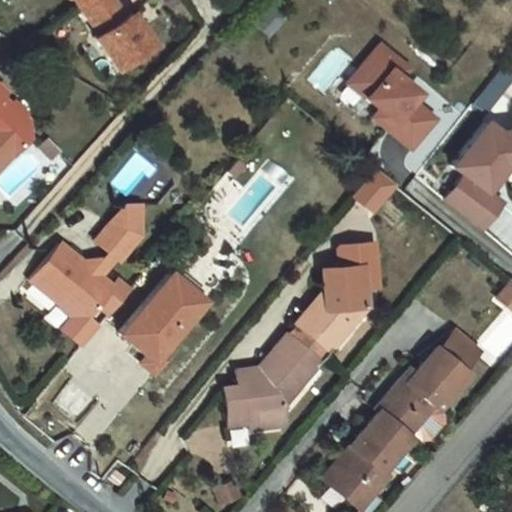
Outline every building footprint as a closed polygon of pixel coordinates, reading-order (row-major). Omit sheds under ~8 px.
[(74,0),(100,38),(95,41),(116,72),(151,47),(131,17),(125,20),(111,0),(74,0)] [(479,110),(507,75),(495,65),(467,101),(479,110)] [(362,75),(330,113),(361,140),(375,152),(368,160),(391,179),(416,150),(394,131),(400,124),(383,109),(372,100),(380,90),(362,75)] [(0,87),(0,145),(11,156),(29,136),(27,119),(0,95),(3,91),(0,87)] [(380,90),(372,100),(383,109),(391,100),(380,90)] [(375,152),(361,140),(354,148),(368,160),(375,152)] [(444,205),(426,229),(463,258),(482,233),(467,221),(487,196),(501,194),(501,198),(511,196),(511,158),(481,161),(467,151),(433,195),(444,205)] [(26,183),(34,174),(29,170),(21,179),(26,183)] [(42,182),(34,174),(26,183),(34,191),(42,182)] [(219,189),(209,202),(215,207),(225,194),(219,189)] [(107,240),(92,258),(104,268),(110,260),(124,259),(123,240),(107,240)] [(100,293),(103,296),(124,270),(124,259),(110,260),(104,268),(92,258),(78,276),(91,286),(100,293)] [(165,260),(157,270),(165,276),(173,266),(165,260)] [(322,298),(304,301),(312,345),(328,356),(340,354),(354,339),(349,317),(345,295),(358,293),(354,271),(322,276),(319,279),(322,298)] [(488,297),(509,312),(511,308),(511,282),(503,276),(488,297)] [(94,351),(117,322),(101,309),(93,318),(85,312),(65,295),(43,278),(12,315),(42,339),(47,333),(58,342),(75,354),(84,343),(94,351)] [(86,292),(65,295),(85,312),(100,293),(91,286),(86,292)] [(345,295),(349,317),(361,315),(358,293),(345,295)] [(174,320),(155,305),(107,368),(135,390),(141,395),(147,388),(190,332),(183,327),(174,320)] [(494,311),(480,328),(497,342),(511,325),(494,311)] [(188,321),(178,314),(174,320),(183,327),(188,321)] [(322,362),(297,340),(283,355),(317,383),(324,375),(322,362)] [(75,354),(58,342),(58,355),(48,368),(69,384),(85,362),(75,354)] [(450,400),(466,379),(439,356),(420,377),(450,400)] [(308,394),(275,366),(261,383),(284,403),(301,401),(308,394)] [(453,404),(450,400),(420,377),(393,408),(387,403),(373,419),(381,426),(369,441),(364,438),(336,474),(341,478),(314,511),(315,511),(365,511),(373,502),(369,499),(400,461),(422,435),(426,438),(453,404)] [(141,395),(135,390),(130,397),(143,407),(153,394),(147,388),(141,395)] [(271,399),(223,404),(225,421),(210,423),(215,460),(241,457),(271,453),(269,439),(284,421),(284,410),(271,399)] [(359,434),(364,438),(369,441),(381,426),(373,419),(359,434)] [(422,435),(400,461),(411,470),(419,469),(433,452),(432,443),(426,438),(422,435)] [(341,478),(336,474),(309,507),(314,511),(341,478)]
